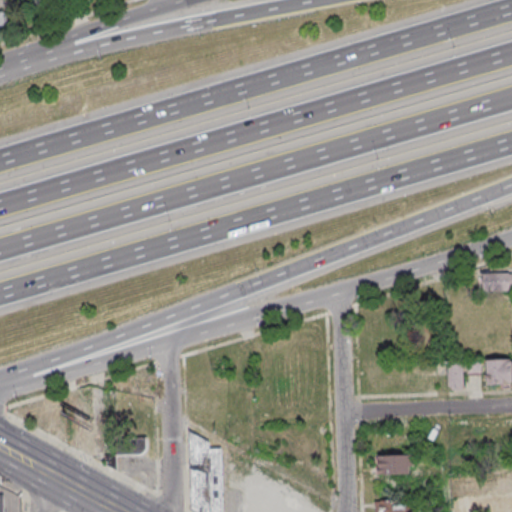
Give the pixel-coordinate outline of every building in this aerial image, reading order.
[(0,30),(9,31),(9,11),(0,11),(0,30)] [(483,291),(511,291),(511,274),(483,274),(483,291)] [(511,359),(486,360),(486,386),(511,385),(511,359)] [(447,365),(447,391),(463,391),(463,365),(447,365)] [(407,367),(373,367),(373,387),(407,387),(407,367)] [(68,417),(68,448),(94,448),(94,417),(68,417)] [(222,511),(222,448),(210,448),(209,436),(188,437),(189,511),(222,511)] [(146,438),(113,438),(113,455),(146,455),(146,438)] [(376,456),(376,476),(414,476),(414,456),(376,456)] [(495,493),(511,493),(511,475),(495,475),(495,493)] [(511,511),(511,498),(489,498),(489,511),(511,511)] [(374,503),(374,511),(407,511),(407,503),(374,503)]
